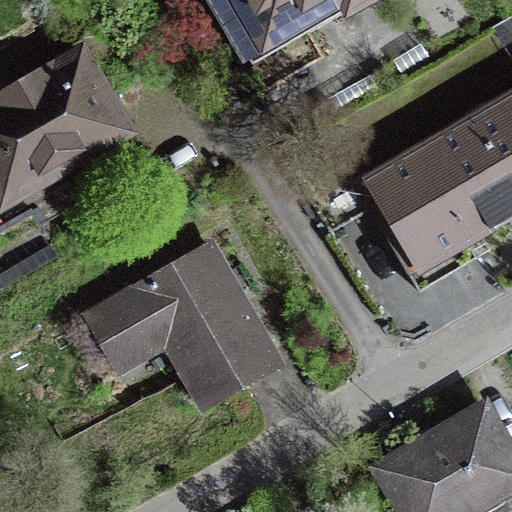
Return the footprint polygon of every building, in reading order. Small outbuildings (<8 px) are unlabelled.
[(212,0),(244,55),(339,0),(212,0)] [(106,96),(81,53),(0,98),(0,233),(34,213),(22,191),(126,131),(123,125),(126,124),(109,95),(106,96)] [(511,97),(500,104),(511,125),(511,97)] [(498,102),(368,178),(398,228),(386,235),(419,292),(477,258),(467,242),(511,216),(511,125),(500,104),(498,102)] [(225,273),(210,247),(101,309),(127,354),(161,334),(203,407),(278,364),(236,292),(232,295),(221,276),(225,273)] [(511,511),(511,409),(492,421),(484,408),(379,469),(404,511),(511,511)]
